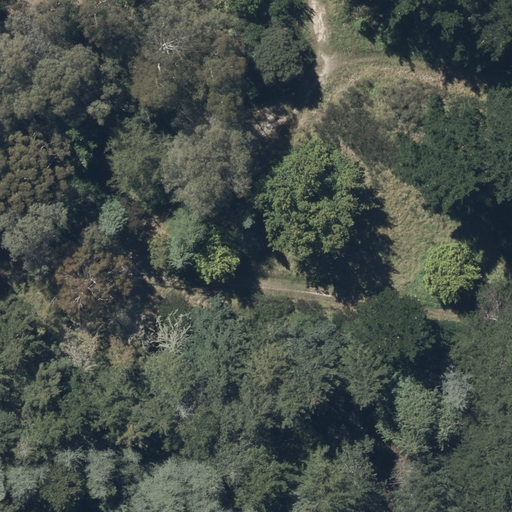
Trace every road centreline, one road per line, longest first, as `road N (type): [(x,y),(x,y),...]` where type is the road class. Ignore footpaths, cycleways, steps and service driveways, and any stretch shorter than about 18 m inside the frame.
road 1 (track): [(323,0),(328,79),(135,262),(112,312),(23,390),(0,427)]
road 2 (track): [(0,243),(511,316)]
road 3 (track): [(329,58),(447,61),(511,73)]
